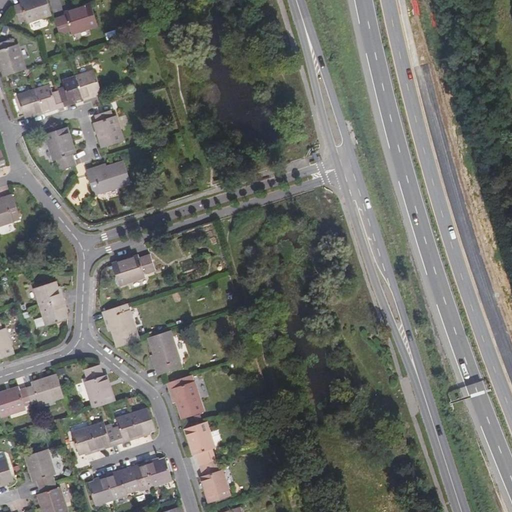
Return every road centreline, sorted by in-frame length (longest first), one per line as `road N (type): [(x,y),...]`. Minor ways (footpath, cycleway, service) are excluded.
road 1 (trunk): [(341,0),(438,352),(504,511)]
road 2 (trunk): [(363,0),(403,171),(452,328),(511,477)]
road 3 (trunk): [(511,411),(447,229),(389,0)]
road 4 (secondary): [(350,173),(462,511)]
road 5 (residential): [(345,158),(78,241)]
road 6 (residential): [(83,256),(350,173)]
road 7 (secondary): [(294,0),(345,158)]
road 8 (residential): [(80,337),(152,394),(170,440)]
road 9 (residential): [(6,134),(79,111),(94,155)]
